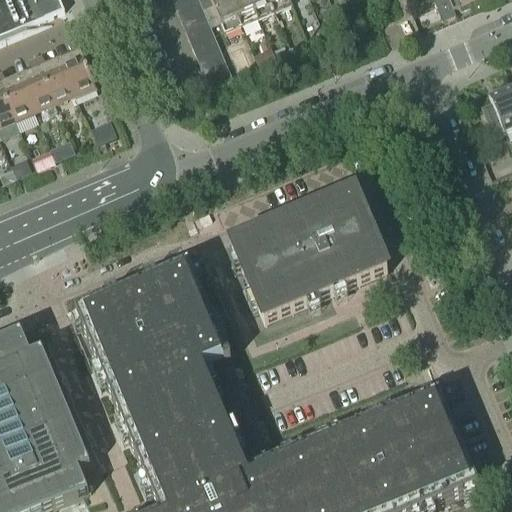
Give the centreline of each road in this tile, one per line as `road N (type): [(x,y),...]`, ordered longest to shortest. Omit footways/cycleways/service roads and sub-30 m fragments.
road 1 (residential): [(468,364),(454,369),(440,359),(361,184),(231,237),(155,253),(34,309)]
road 2 (residential): [(163,181),(418,77)]
road 3 (residential): [(511,308),(418,77)]
road 4 (unclassified): [(102,16),(163,181)]
road 5 (residential): [(5,245),(163,181)]
